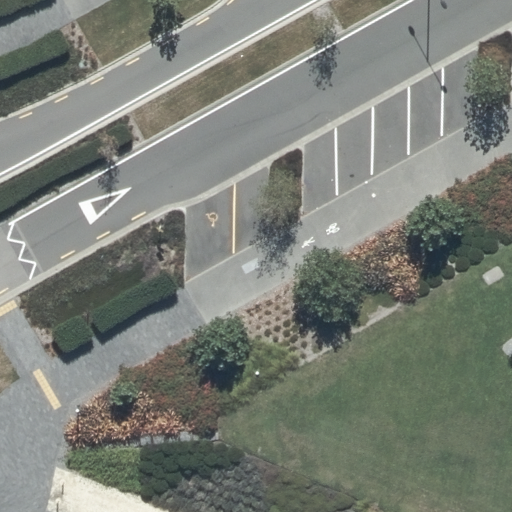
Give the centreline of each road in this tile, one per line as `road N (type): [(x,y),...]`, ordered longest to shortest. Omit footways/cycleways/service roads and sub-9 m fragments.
road 1 (unclassified): [(459,0),(78,212),(0,264)]
road 2 (unclassified): [(0,166),(296,0)]
